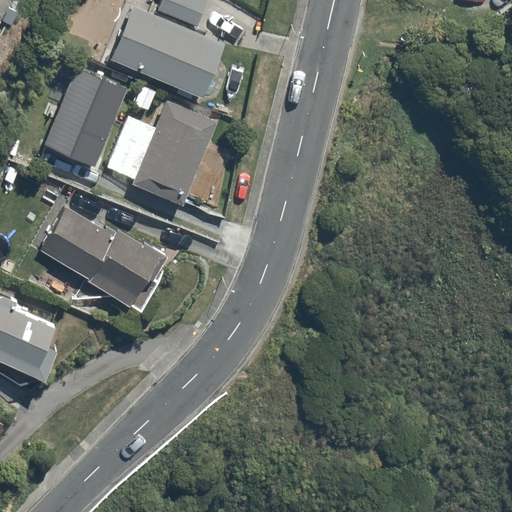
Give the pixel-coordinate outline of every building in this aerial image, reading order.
[(139,0),(136,0),(112,57),(206,97),(231,39),(199,26),(156,7),(139,0)] [(159,0),(156,7),(199,26),(209,0),(159,0)] [(91,159),(125,79),(77,59),(43,139),(91,159)] [(125,120),(106,165),(181,198),(216,118),(168,96),(152,132),(125,120)] [(71,195),(40,249),(132,303),(164,249),(71,195)] [(0,293),(0,358),(47,376),(68,320),(0,293)]
